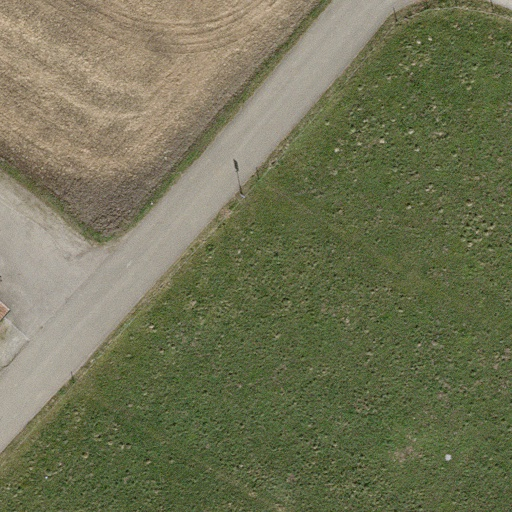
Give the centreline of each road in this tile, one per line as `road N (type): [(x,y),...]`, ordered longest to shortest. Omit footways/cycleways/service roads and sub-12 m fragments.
road 1 (unclassified): [(0,404),(361,0)]
road 2 (track): [(100,290),(0,205)]
